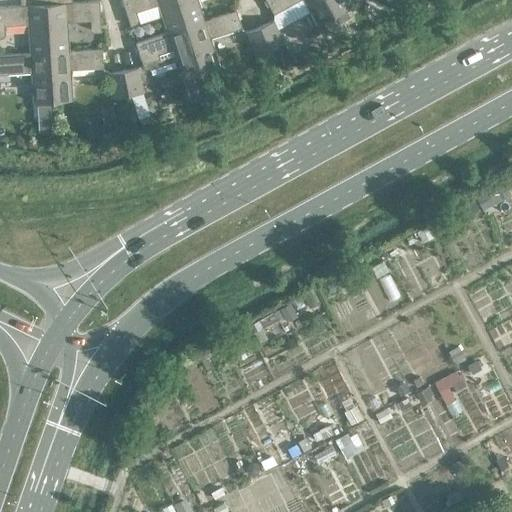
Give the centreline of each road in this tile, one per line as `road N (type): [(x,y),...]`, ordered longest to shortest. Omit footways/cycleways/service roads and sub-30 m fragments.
road 1 (secondary): [(511,47),(108,270)]
road 2 (secondary): [(126,333),(209,266),(511,104)]
